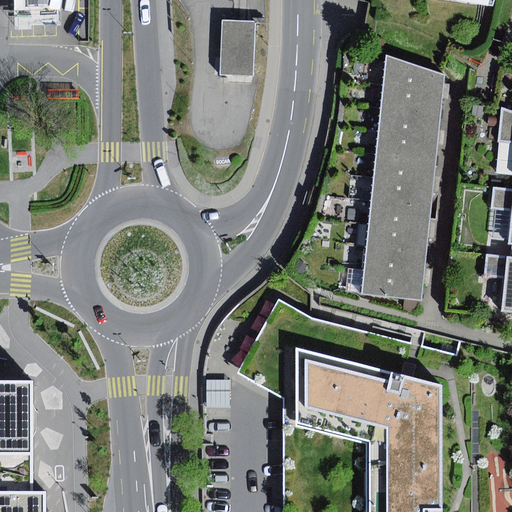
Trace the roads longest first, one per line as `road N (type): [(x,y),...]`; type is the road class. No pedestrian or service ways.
road 1 (motorway): [(160,204),(138,0)]
road 2 (primary): [(283,159),(297,0)]
road 3 (primary): [(202,287),(263,237),(283,159)]
road 4 (motorway): [(109,87),(102,216)]
road 5 (primary): [(111,321),(147,442)]
road 6 (primary): [(147,442),(171,322)]
road 7 (primary): [(283,159),(236,217),(191,224)]
